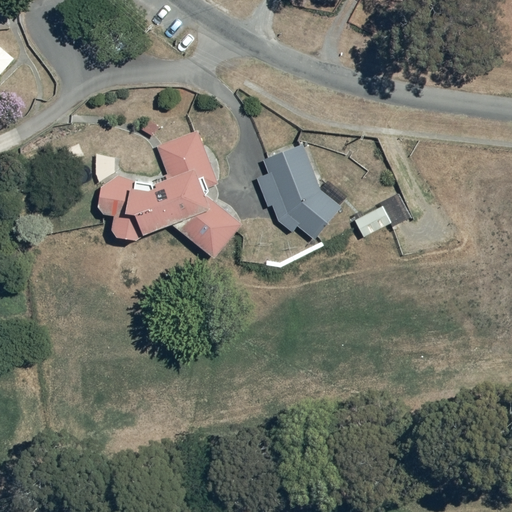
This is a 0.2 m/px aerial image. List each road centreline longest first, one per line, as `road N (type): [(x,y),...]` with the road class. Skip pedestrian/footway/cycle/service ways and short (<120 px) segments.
road 1 (unclassified): [(511,111),(333,77),(252,44),(186,0)]
road 2 (unknown): [(66,0),(79,86),(61,111),(0,142)]
